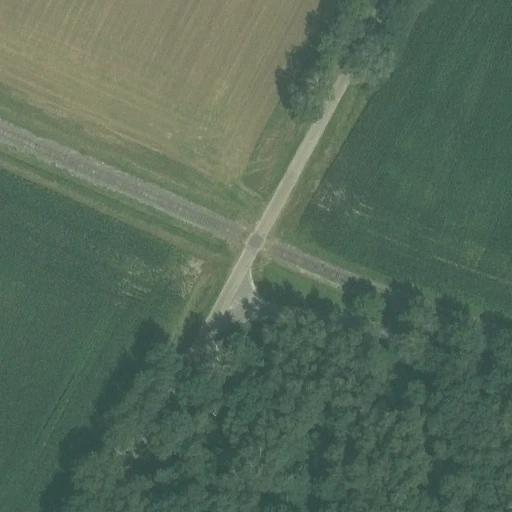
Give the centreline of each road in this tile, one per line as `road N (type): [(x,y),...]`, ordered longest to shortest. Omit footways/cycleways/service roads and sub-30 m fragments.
road 1 (unclassified): [(391,0),(231,296)]
road 2 (unclassified): [(231,296),(341,310),(511,359)]
road 3 (unclassified): [(231,296),(108,511)]
